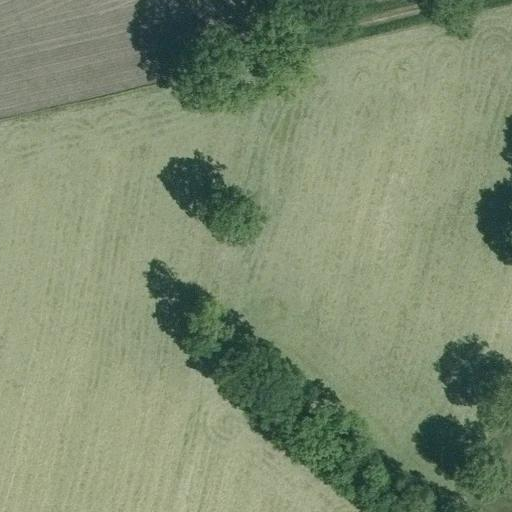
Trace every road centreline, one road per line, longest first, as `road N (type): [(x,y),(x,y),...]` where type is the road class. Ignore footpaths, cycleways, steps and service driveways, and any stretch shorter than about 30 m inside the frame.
road 1 (track): [(285,28),(200,354),(403,511)]
road 2 (track): [(411,0),(285,28)]
